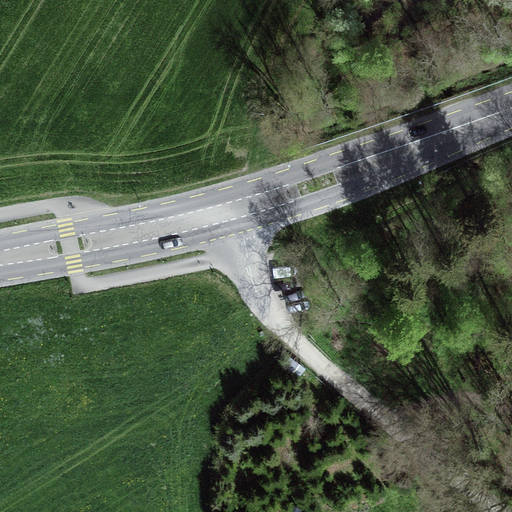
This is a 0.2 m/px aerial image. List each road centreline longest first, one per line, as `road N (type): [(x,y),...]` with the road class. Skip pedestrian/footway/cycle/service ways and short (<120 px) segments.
road 1 (secondary): [(0,254),(233,209),(511,108)]
road 2 (track): [(245,251),(257,288),(302,347),(500,511)]
